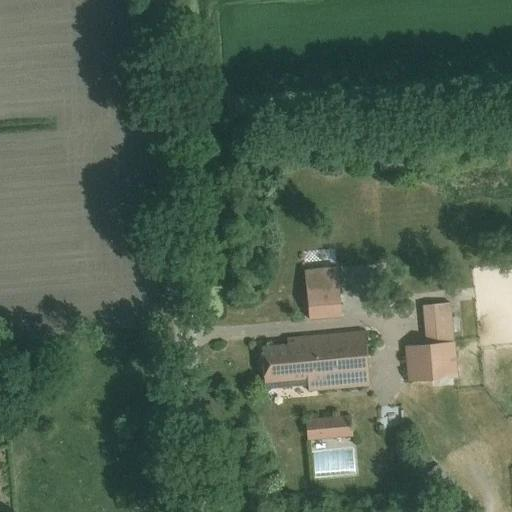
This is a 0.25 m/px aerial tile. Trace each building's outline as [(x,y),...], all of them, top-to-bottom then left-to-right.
[(309,318),(341,316),(336,266),(304,269),(309,318)] [(408,381),(457,376),(450,302),(422,305),(425,344),(405,345),(408,381)] [(365,329),(287,336),(287,342),(261,344),(265,380),(267,380),(267,387),(308,384),(309,389),(370,384),(365,329)] [(307,439),(352,435),(350,415),(304,418),(307,439)] [(319,452),(320,477),(361,475),(360,450),(319,452)]
